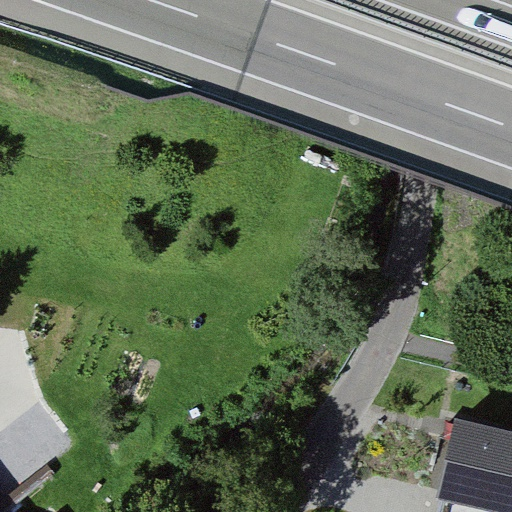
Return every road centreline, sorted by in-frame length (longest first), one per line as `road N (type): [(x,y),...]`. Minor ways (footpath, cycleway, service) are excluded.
road 1 (motorway): [(144,0),(511,131)]
road 2 (residential): [(423,179),(409,265),(385,337),(303,482),(274,511)]
road 3 (unclassified): [(486,0),(423,179)]
